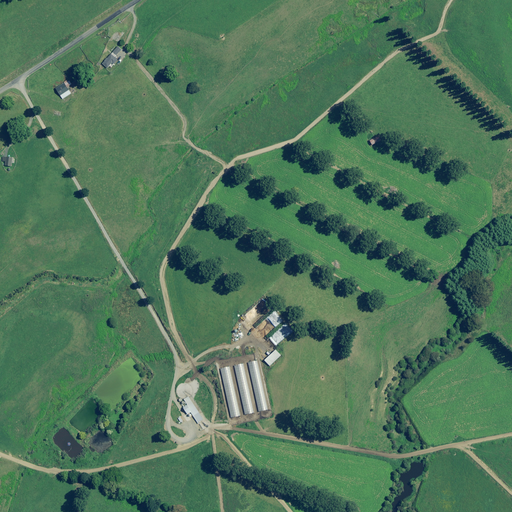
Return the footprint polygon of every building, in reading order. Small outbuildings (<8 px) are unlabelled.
[(121,50),(118,47),(113,52),(116,56),(121,50)] [(118,60),(111,54),(103,64),(107,68),(112,63),(114,64),(118,60)] [(63,99),(71,93),(67,87),(72,85),(69,80),(56,89),(63,99)] [(381,141),(378,136),(370,141),(372,145),(381,141)] [(292,331),(286,324),(275,333),(282,340),(292,331)] [(281,356),(276,350),(265,360),(270,366),(281,356)] [(268,410),(257,361),(248,363),(259,412),(268,410)] [(243,364),(235,366),(245,415),(254,413),(243,364)] [(240,416),(230,367),(221,369),(231,418),(240,416)] [(203,419),(188,397),(184,399),(187,405),(183,408),(187,414),(191,412),(198,423),(203,419)]
